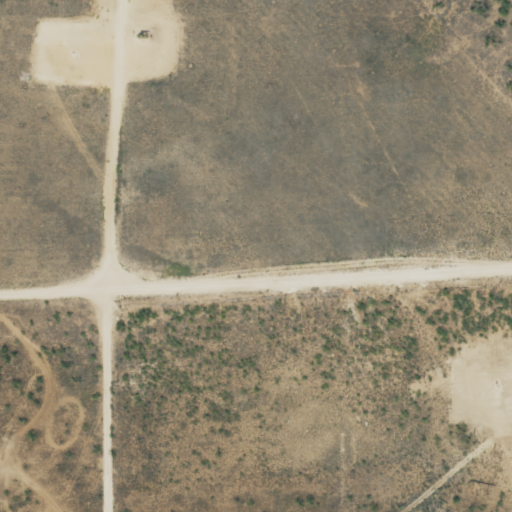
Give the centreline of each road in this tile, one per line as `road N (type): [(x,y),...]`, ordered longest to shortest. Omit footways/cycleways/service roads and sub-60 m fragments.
road 1 (track): [(511,244),(125,276)]
road 2 (track): [(125,276),(120,413)]
road 3 (residential): [(0,285),(125,276)]
